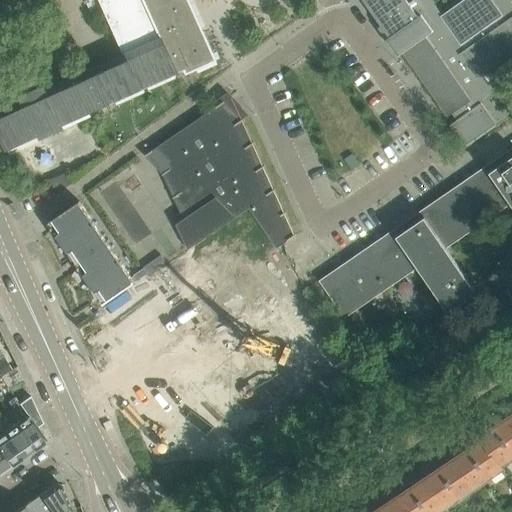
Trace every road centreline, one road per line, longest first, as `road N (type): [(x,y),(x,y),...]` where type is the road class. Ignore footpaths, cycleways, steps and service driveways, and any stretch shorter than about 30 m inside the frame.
road 1 (residential): [(340,16),(251,78),(319,228),(436,149),(417,122)]
road 2 (residential): [(320,511),(511,382)]
road 3 (secondary): [(89,439),(0,248)]
road 4 (residential): [(417,122),(340,16)]
